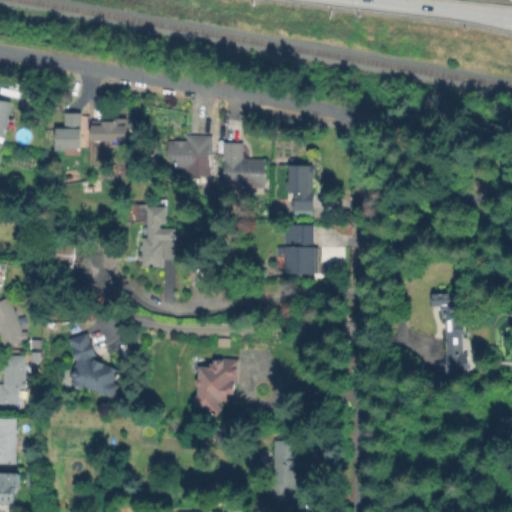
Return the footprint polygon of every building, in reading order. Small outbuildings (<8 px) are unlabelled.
[(0,99),(13,103),(6,139),(0,137),(0,99)] [(58,124),(66,124),(66,111),(82,111),(82,147),(57,148),(58,124)] [(93,138),(94,119),(128,119),(128,138),(93,138)] [(213,136),(213,178),(170,178),(170,142),(187,142),(187,136),(213,136)] [(267,160),(267,188),(222,187),(223,144),(243,144),(243,160),(267,160)] [(313,168),(313,195),(289,194),(289,168),(313,168)] [(315,211),(315,220),(298,220),(298,211),(288,211),(288,198),(315,198),(315,211)] [(178,204),(178,241),(166,241),(166,267),(143,267),(143,237),(151,237),(152,204),(178,204)] [(320,247),(319,276),(286,276),(286,225),(314,225),(314,247),(320,247)] [(471,294),(471,313),(466,313),(466,352),(472,352),(472,378),(444,378),(445,313),(428,313),(428,293),(471,294)] [(5,344),(0,317),(0,300),(11,299),(21,331),(27,330),(28,336),(23,337),(23,341),(5,344)] [(95,358),(87,331),(68,337),(74,359),(66,379),(68,384),(77,387),(82,386),(111,397),(116,383),(113,376),(117,367),(95,358)] [(28,352),(28,388),(21,388),(21,405),(0,405),(0,386),(5,386),(6,352),(28,352)] [(234,359),(196,357),(194,405),(204,406),(203,412),(219,413),(220,400),(232,401),(234,359)] [(0,419),(18,419),(17,465),(0,465),(0,419)] [(300,442),(300,488),(293,488),(293,503),(276,503),(276,488),(274,488),(274,442),(300,442)] [(0,472),(22,472),(22,495),(14,495),(14,506),(0,506),(0,472)]
